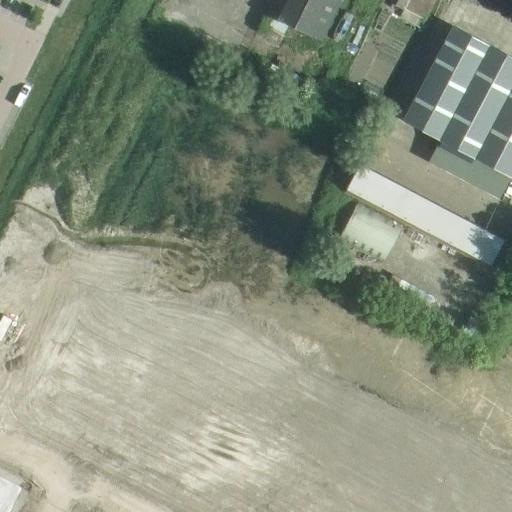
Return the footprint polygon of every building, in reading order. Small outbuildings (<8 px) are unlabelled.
[(272,0),(266,13),(256,32),(278,43),(288,24),(320,40),(340,0),(272,0)] [(402,8),(422,19),(433,0),(388,0),(402,8)] [(403,120),(511,177),(511,57),(453,26),(403,120)] [(363,41),(362,54),(376,54),(376,42),(363,41)] [(261,84),(295,101),(305,81),(271,64),(261,84)] [(359,163),(344,191),(490,267),(501,246),(493,241),(497,235),(359,163)] [(454,206),(464,211),(471,197),(460,192),(454,206)] [(338,239),(383,262),(404,222),(359,199),(338,239)] [(0,477),(0,503),(11,509),(21,488),(0,477)] [(0,503),(0,511),(8,511),(11,509),(0,503)]
